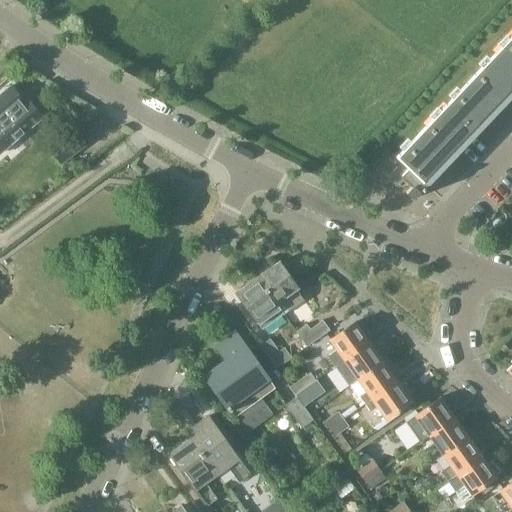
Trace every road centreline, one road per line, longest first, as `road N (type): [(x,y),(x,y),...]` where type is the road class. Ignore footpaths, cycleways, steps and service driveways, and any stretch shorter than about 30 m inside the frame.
road 1 (residential): [(88,511),(249,174)]
road 2 (residential): [(249,174),(0,17)]
road 3 (residential): [(422,245),(249,174)]
road 4 (residential): [(511,410),(460,356),(481,270)]
road 5 (residential): [(422,245),(511,148)]
